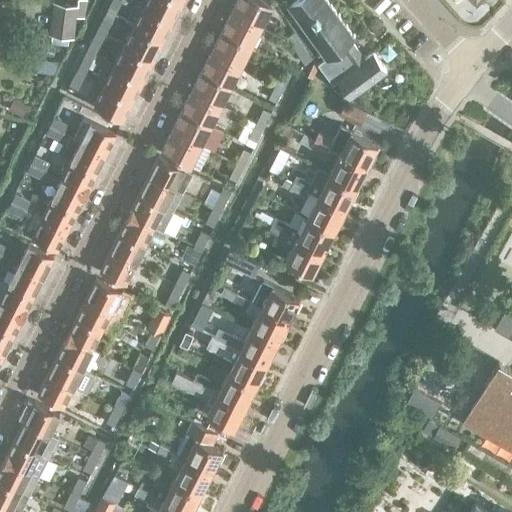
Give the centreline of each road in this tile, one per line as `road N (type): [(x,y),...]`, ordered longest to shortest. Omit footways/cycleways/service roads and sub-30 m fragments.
road 1 (residential): [(228,511),(452,86),(473,61)]
road 2 (residential): [(0,410),(205,0)]
